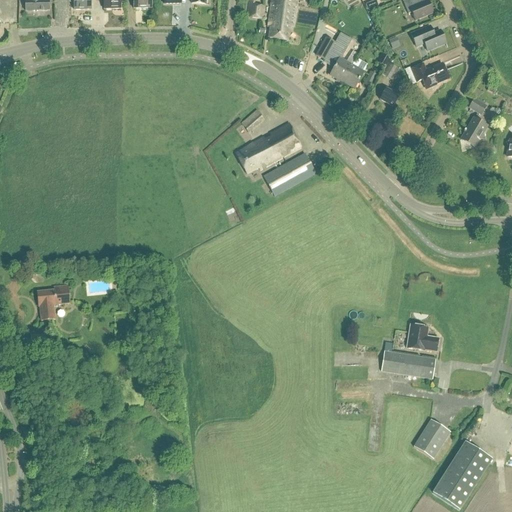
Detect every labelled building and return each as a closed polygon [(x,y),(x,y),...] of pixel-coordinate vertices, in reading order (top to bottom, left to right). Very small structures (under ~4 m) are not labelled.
[(29,0),(29,1),(25,1),(25,12),(49,12),(48,0),(29,0)] [(73,0),(74,11),(91,11),(90,0),(73,0)] [(103,0),(104,10),(121,10),(120,0),(103,0)] [(133,0),(134,9),(152,9),(151,0),(133,0)] [(264,19),(265,7),(254,5),(255,0),(248,0),(247,17),(264,19)] [(293,27),(296,0),(270,0),(267,28),(269,29),(268,39),(287,42),(290,27),(293,27)] [(422,7),(419,0),(413,0),(402,5),(407,18),(411,17),(414,25),(432,18),(427,5),(422,7)] [(375,2),(365,6),(368,12),(378,8),(375,2)] [(0,46),(3,46),(5,45),(7,44),(8,43),(9,40),(9,34),(8,25),(0,22),(0,46)] [(409,35),(410,38),(415,51),(423,48),(426,55),(445,48),(444,46),(446,45),(441,31),(433,34),(430,27),(409,35)] [(333,63),(340,50),(334,47),(335,44),(325,38),(315,57),(325,62),(327,60),(333,63)] [(391,51),(400,47),(397,38),(387,42),(391,51)] [(382,56),(378,64),(385,68),(389,60),(382,56)] [(342,83),(352,65),(339,58),(329,76),(342,83)] [(352,65),(342,83),(354,90),(364,72),(352,65)] [(388,65),(386,68),(382,77),(393,82),(399,70),(388,65)] [(447,84),(441,68),(424,75),(422,68),(409,74),(415,87),(421,85),(425,94),(428,92),(447,84)] [(344,89),(320,70),(314,78),(337,97),(344,89)] [(369,89),(376,76),(370,73),(363,86),(369,89)] [(400,97),(405,88),(398,84),(394,92),(391,90),(390,92),(385,90),(379,100),(392,107),(398,96),(400,97)] [(481,117),(486,108),(474,101),(469,109),(481,117)] [(233,135),(243,117),(234,112),(223,129),(233,135)] [(248,134),(264,121),(256,112),(241,125),(248,134)] [(474,149),(479,141),(484,140),(483,135),(487,127),(473,119),(460,141),(474,149)] [(253,145),(235,155),(247,177),(258,170),(259,171),(301,148),(288,125),(252,145),(253,145)] [(304,155),(263,178),(274,198),(316,175),(304,155)] [(57,322),(55,308),(71,307),(69,289),(55,290),(56,293),(39,295),(40,310),(43,309),(43,313),(42,314),(43,324),(57,322)] [(429,339),(427,337),(428,337),(429,329),(411,326),(408,350),(425,352),(425,351),(437,353),(439,340),(430,338),(429,339)] [(385,345),(384,352),(392,354),(393,347),(385,345)] [(384,352),(380,373),(432,381),(435,360),(392,354),(384,352)] [(442,431),(444,428),(437,424),(435,427),(427,422),(409,449),(429,462),(442,442),(443,443),(449,435),(442,431)] [(459,509),(491,457),(464,441),(432,493),(459,509)]
